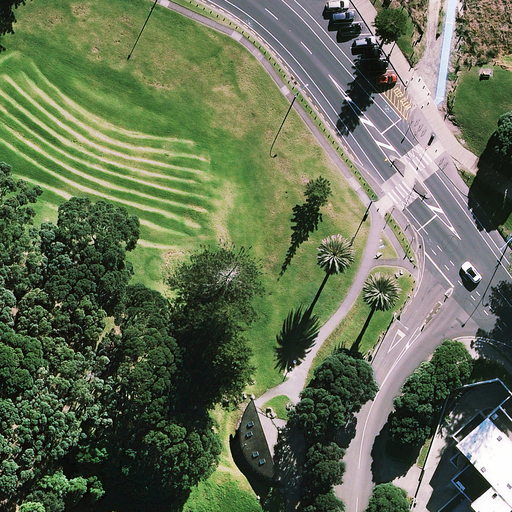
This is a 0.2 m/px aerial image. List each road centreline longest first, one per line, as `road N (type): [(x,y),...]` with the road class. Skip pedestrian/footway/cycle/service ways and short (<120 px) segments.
road 1 (tertiary): [(253,0),(329,74),(475,263)]
road 2 (residential): [(355,511),(365,422),(382,385),(475,263)]
